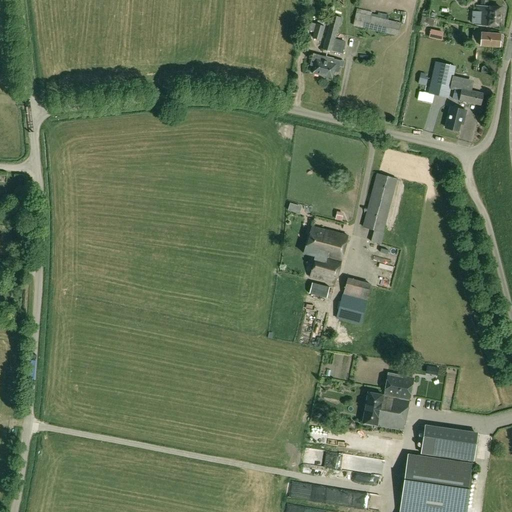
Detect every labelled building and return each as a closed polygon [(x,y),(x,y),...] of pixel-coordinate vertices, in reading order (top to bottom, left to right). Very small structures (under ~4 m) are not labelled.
[(477,6),(476,12),(473,12),(472,24),(476,24),(476,25),(500,26),(501,7),(477,6)] [(358,9),(353,25),(398,35),(401,24),(387,19),(388,15),(358,9)] [(341,18),(332,15),(323,49),(332,51),(341,18)] [(434,19),(422,17),(420,24),(433,27),(434,19)] [(314,32),(312,38),(320,40),(324,27),(317,24),(311,23),(309,31),(314,32)] [(432,31),(431,37),(439,39),(441,33),(432,31)] [(481,46),(500,47),(500,34),(481,33),(473,33),(471,45),(481,46)] [(377,63),(381,48),(375,46),(371,62),(377,63)] [(332,79),(334,72),(338,73),(341,62),(333,59),(332,64),(319,60),(320,55),(314,54),(310,65),(314,66),(312,73),(332,79)] [(455,67),(436,62),(429,93),(448,98),(455,67)] [(481,72),(488,73),(489,72),(485,65),(482,67),(481,72)] [(420,73),(418,84),(426,86),(428,80),(425,79),(426,74),(420,73)] [(481,105),(484,93),(455,87),(453,98),(481,105)] [(446,127),(458,131),(462,117),(465,117),(467,111),(451,107),(446,127)] [(397,179),(378,174),(364,227),(374,230),(371,241),(380,244),(397,179)] [(290,203),(288,210),(298,213),(300,206),(290,203)] [(342,221),(342,217),(343,213),(340,212),(337,211),(336,215),(335,219),(342,221)] [(327,257),(341,261),(348,236),(311,226),(304,253),(315,256),(326,259),(327,257)] [(374,242),(372,247),(385,251),(386,246),(374,242)] [(336,283),(341,261),(327,257),(326,259),(315,256),(310,277),(336,283)] [(371,284),(347,278),(337,317),(360,324),(371,284)] [(306,283),(306,293),(317,294),(318,284),(306,283)] [(319,291),(327,293),(329,285),(322,283),(319,291)] [(311,341),(311,331),(299,330),(298,340),(311,341)] [(404,429),(413,377),(388,372),(384,395),(367,392),(362,422),(404,429)] [(306,440),(350,446),(352,431),(308,425),(306,440)] [(477,433),(425,425),(421,451),(474,459),(477,433)] [(302,460),(352,467),(353,457),(344,456),(345,452),(304,446),(302,460)] [(408,453),(399,511),(467,511),(473,463),(408,453)] [(376,470),(377,457),(367,457),(366,469),(376,470)] [(321,489),(311,488),(310,496),(320,497),(321,489)] [(345,490),(345,504),(364,505),(364,490),(345,490)]
